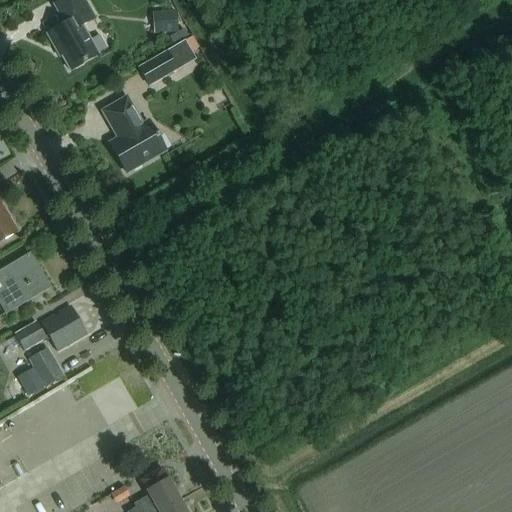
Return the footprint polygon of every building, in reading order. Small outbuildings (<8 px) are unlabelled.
[(64,26),(46,37),(54,49),(55,48),(70,73),(98,57),(81,29),(94,21),(81,0),(65,0),(53,7),(64,26)] [(153,36),(176,35),(174,13),(151,15),(153,36)] [(183,42),(136,70),(147,89),(194,61),(183,42)] [(141,127),(126,100),(102,114),(117,141),(109,146),(126,176),(165,153),(148,123),(141,127)] [(0,244),(16,235),(0,206),(0,244)] [(0,294),(0,307),(5,316),(49,290),(29,257),(0,274),(0,286),(3,292),(0,294)] [(35,325),(14,337),(24,354),(43,345),(44,346),(50,343),(57,354),(86,338),(81,330),(82,330),(74,316),(73,316),(69,309),(40,325),(44,333),(41,335),(35,325)] [(48,350),(28,362),(33,371),(17,380),(27,398),(43,388),(45,391),(64,380),(48,350)] [(165,511),(181,504),(161,470),(139,483),(148,499),(133,507),(135,511),(133,511),(165,511)] [(116,507),(129,499),(123,489),(110,497),(116,507)]
